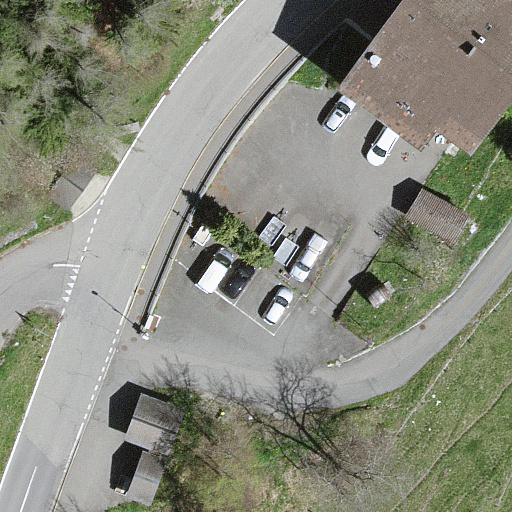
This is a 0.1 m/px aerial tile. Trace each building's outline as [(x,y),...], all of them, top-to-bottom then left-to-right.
[(473,144),(511,90),(511,0),(409,0),(346,87),(420,140),(436,117),(473,144)] [(78,151),(47,194),(68,210),(100,168),(78,151)] [(473,216),(422,187),(405,218),(456,246),(473,216)] [(387,277),(363,292),(375,312),(399,297),(387,277)] [(141,393),(124,439),(169,456),(186,410),(141,393)] [(144,451),(126,496),(150,505),(168,460),(144,451)]
